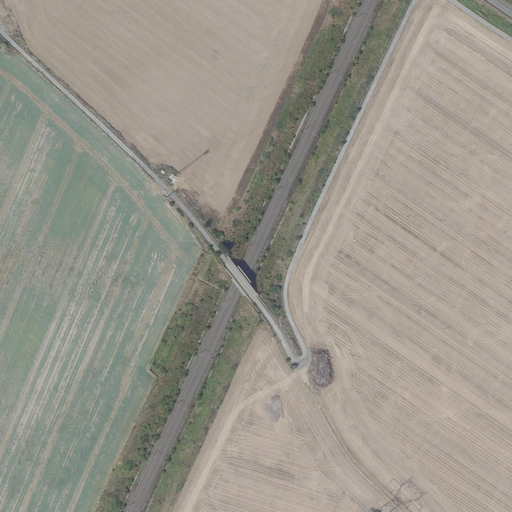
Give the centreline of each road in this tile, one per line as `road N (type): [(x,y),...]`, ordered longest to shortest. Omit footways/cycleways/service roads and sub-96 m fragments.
road 1 (track): [(0,32),(184,208),(269,319),(356,459),(404,511)]
road 2 (unclassified): [(305,379),(309,358),(287,309),(286,281),(414,0)]
